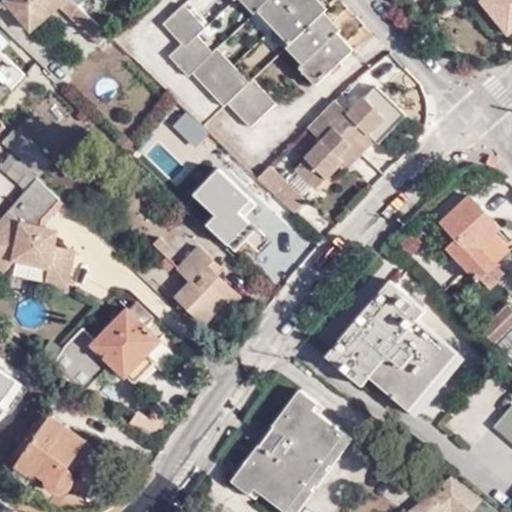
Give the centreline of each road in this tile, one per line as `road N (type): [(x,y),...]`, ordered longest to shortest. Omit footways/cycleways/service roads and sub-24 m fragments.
road 1 (residential): [(144,511),(367,222),(473,118)]
road 2 (residential): [(362,0),(473,118)]
